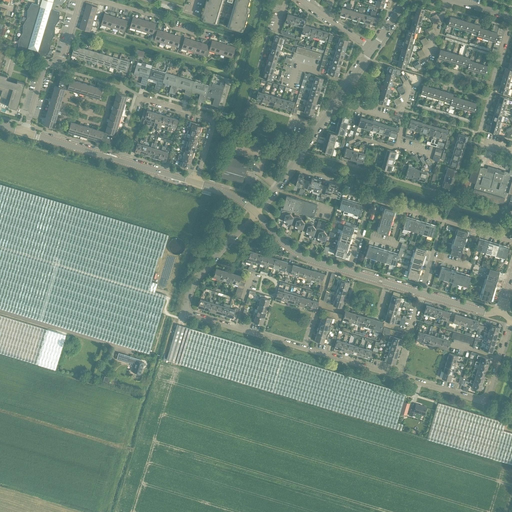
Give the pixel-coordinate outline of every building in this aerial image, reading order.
[(59,20),(59,11),(53,10),(57,4),(61,5),(63,3),(63,2),(64,2),(65,1),(65,0),(37,0),(37,5),(31,3),(27,10),(27,18),(23,25),(22,33),(18,40),(18,48),(27,51),(28,48),(30,49),(29,51),(31,52),(32,52),(34,53),(35,53),(35,51),(37,51),(37,54),(46,57),(50,49),(50,41),(55,34),(55,26),(59,20)] [(206,0),(202,16),(203,16),(202,19),(218,24),(218,23),(215,22),(221,0),(230,0),(231,0),(236,0),(229,26),(225,26),(241,31),(242,27),(243,28),(248,12),(247,11),(247,8),(245,8),(246,5),(247,6),(249,0),(206,0)] [(346,16),(349,4),(347,3),(346,7),(347,7),(346,9),(342,7),(340,15),(346,16)] [(85,10),(95,13),(97,7),(87,4),(85,10)] [(352,18),(354,11),(349,10),(350,8),(351,8),(352,5),(349,4),(346,16),(352,18)] [(358,20),(362,8),(359,7),(358,10),(359,11),(358,12),(354,11),(352,18),(358,20)] [(415,13),(423,15),(424,9),(417,7),(415,13)] [(364,22),(366,15),(362,13),(362,12),(363,12),(364,8),(362,8),(358,20),(364,22)] [(83,16),(93,19),(95,13),(85,10),(83,16)] [(370,24),(374,11),(371,11),(370,14),(371,14),(370,16),(366,15),(364,22),(370,24)] [(374,11),(370,24),(376,25),(378,18),(374,17),(374,15),(375,15),(376,12),(374,11)] [(413,19),(421,21),(423,15),(415,13),(413,19)] [(106,26),(109,16),(104,14),(100,24),(106,26)] [(291,24),(293,16),(287,14),(285,22),(291,24)] [(81,22),(92,25),(93,19),(83,16),(81,22)] [(109,16),(106,26),(112,28),(115,17),(109,16)] [(297,26),(300,17),(293,16),(291,24),(297,26)] [(454,27),(456,18),(450,16),(447,25),(454,27)] [(115,17),(112,28),(118,29),(121,19),(115,17)] [(136,29),(139,19),(132,17),(129,27),(136,29)] [(300,17),(297,26),(303,27),(304,25),(306,19),(300,17)] [(460,28),(462,20),(456,18),(454,27),(460,28)] [(121,19),(118,29),(124,31),(127,21),(121,19)] [(139,19),(136,29),(142,31),(145,20),(139,19)] [(421,21),(413,19),(411,25),(419,27),(421,21)] [(145,20),(142,31),(148,33),(151,22),(145,20)] [(465,30),(468,22),(462,20),(460,28),(465,30)] [(92,25),(81,22),(79,29),(90,32),(92,25)] [(151,22),(148,33),(152,34),(151,39),(152,40),(155,29),(154,29),(156,24),(151,22)] [(471,32),(474,23),(468,22),(465,30),(471,32)] [(477,36),(480,25),(474,23),(471,32),(477,34),(477,36)] [(306,38),(310,27),(304,25),(303,27),(301,33),(307,35),(306,38)] [(419,27),(411,25),(410,31),(415,32),(417,33),(419,27)] [(483,38),(485,29),(479,28),(480,25),(477,36),(483,38)] [(313,37),(316,29),(310,27),(306,38),(312,40),(313,37)] [(155,29),(152,40),(158,42),(161,31),(155,29)] [(319,39),(322,30),(316,29),(313,37),(319,39)] [(489,39),(491,31),(485,29),(483,38),(489,39)] [(322,30),(319,39),(325,40),(328,32),(322,30)] [(406,36),(413,38),(415,32),(410,31),(407,30),(406,36)] [(161,31),(158,42),(164,43),(168,33),(161,31)] [(491,31),(489,39),(495,41),(497,33),(491,31)] [(168,33),(164,43),(170,45),(174,35),(168,33)] [(174,35),(170,45),(177,47),(180,37),(174,35)] [(275,35),(273,41),(281,44),(284,45),(286,38),(283,37),(282,38),(275,35)] [(404,42),(412,44),(413,38),(406,36),(404,42)] [(187,50),(190,40),(184,38),(181,48),(187,50)] [(338,44),(346,46),(348,40),(340,38),(338,44)] [(190,40),(187,50),(193,52),(196,41),(190,40)] [(209,45),(205,56),(207,56),(208,51),(213,52),(216,42),(211,40),(210,45),(209,45)] [(196,41),(193,52),(199,54),(202,43),(196,41)] [(271,47),(280,50),(281,44),(273,41),(271,47)] [(216,42),(213,52),(219,54),(222,44),(216,42)] [(404,42),(402,48),(412,51),(414,45),(412,44),(404,42)] [(202,43),(199,54),(205,56),(209,45),(202,43)] [(222,44),(219,54),(225,56),(228,45),(222,44)] [(346,46),(338,44),(336,50),(344,52),(346,46)] [(228,45),(225,56),(232,58),(235,47),(228,45)] [(79,57),(81,48),(74,46),(72,54),(75,55),(75,57),(78,58),(78,56),(79,57)] [(269,53),(278,56),(280,50),(271,47),(269,53)] [(85,59),(88,50),(81,48),(79,57),(82,57),(81,59),(84,59),(85,58),(85,59)] [(400,54),(411,57),(412,51),(410,50),(402,48),(400,54)] [(0,87),(2,89),(0,96),(9,99),(7,107),(9,107),(16,109),(24,83),(17,81),(17,82),(6,79),(7,76),(0,74),(0,72),(6,51),(0,49),(0,87)] [(444,60),(446,51),(440,49),(438,58),(444,60)] [(92,61),(95,52),(88,50),(85,59),(88,59),(88,61),(90,61),(91,60),(92,61)] [(344,52),(336,50),(334,56),(343,58),(344,52)] [(446,51),(444,60),(450,61),(452,53),(446,51)] [(99,63),(102,54),(95,52),(92,61),(94,61),(94,62),(97,63),(97,62),(99,63)] [(268,59),(276,62),(278,56),(269,53),(268,59)] [(452,53),(450,61),(456,63),(458,55),(452,53)] [(106,65),(109,56),(102,54),(99,63),(101,63),(101,64),(103,65),(104,64),(106,65)] [(411,57),(400,54),(399,60),(406,62),(409,63),(411,57)] [(458,55),(456,63),(461,65),(464,57),(458,55)] [(113,67),(116,58),(109,56),(106,65),(107,65),(107,66),(110,67),(110,66),(113,67)] [(343,58),(334,56),(332,62),(341,64),(343,58)] [(464,57),(461,65),(467,67),(467,69),(470,58),(464,57)] [(120,69),(122,60),(116,58),(113,67),(114,67),(113,68),(116,69),(117,68),(120,69)] [(470,58),(467,69),(473,71),(475,62),(470,61),(470,58)] [(266,65),(274,68),(276,62),(268,59),(266,65)] [(122,60),(120,69),(120,70),(126,72),(129,62),(122,60)] [(406,62),(399,60),(397,66),(404,68),(406,62)] [(328,67),(339,70),(341,64),(332,62),(330,61),(330,64),(332,64),(331,68),(328,67)] [(475,62),(473,71),(479,73),(481,64),(475,62)] [(148,77),(151,68),(136,64),(134,73),(143,75),(142,79),(143,79),(141,84),(146,86),(148,77)] [(481,64),(479,73),(485,74),(487,66),(481,64)] [(264,71),(272,74),(274,68),(266,65),(264,71)] [(387,73),(394,75),(396,69),(388,66),(387,73)] [(339,70),(328,67),(326,73),(337,76),(339,70)] [(163,81),(165,73),(151,68),(148,77),(157,79),(156,83),(157,83),(155,88),(160,90),(163,81)] [(272,74),(264,71),(262,78),(273,81),(275,75),(272,74)] [(177,85),(180,77),(165,73),(163,81),(171,84),(170,87),(172,87),(170,93),(175,94),(177,85)] [(385,78),(392,81),(394,75),(387,73),(385,78)] [(502,80),(509,82),(511,76),(504,74),(502,80)] [(313,82),(321,85),(323,79),(315,76),(313,82)] [(191,90),(194,81),(180,77),(177,85),(186,88),(185,91),(186,92),(184,97),(189,98),(191,90)] [(99,99),(102,89),(70,80),(60,78),(58,87),(55,86),(43,125),(53,128),(65,89),(99,99)] [(392,81),(385,78),(383,84),(391,87),(392,81)] [(509,82),(502,80),(500,86),(508,88),(509,82)] [(206,94),(208,85),(194,81),(191,90),(200,92),(199,96),(200,96),(199,101),(203,103),(206,94)] [(208,85),(206,94),(215,97),(214,100),(215,100),(213,106),(218,107),(225,84),(220,82),(219,85),(212,83),(211,86),(208,85)] [(311,88),(319,91),(321,85),(313,82),(311,88)] [(383,84),(381,90),(389,93),(392,93),(393,90),(390,89),(391,87),(383,84)] [(427,95),(429,87),(423,85),(420,93),(427,95)] [(510,89),(508,88),(500,86),(498,92),(508,95),(510,89)] [(429,87),(427,95),(433,97),(435,88),(429,87)] [(258,91),(255,100),(262,101),(264,93),(265,89),(263,88),(261,93),(258,91)] [(319,91),(311,88),(309,94),(318,97),(319,91)] [(435,88),(433,97),(438,99),(441,90),(435,88)] [(389,93),(381,90),(380,96),(387,99),(389,93)] [(441,90),(438,99),(444,100),(447,92),(441,90)] [(447,92),(444,100),(450,102),(450,104),(453,94),(447,92)] [(115,135),(127,96),(116,93),(105,132),(71,122),(68,132),(100,142),(101,141),(110,143),(112,134),(115,135)] [(264,93),(262,101),(267,103),(270,95),(264,93)] [(318,97),(309,94),(308,100),(316,103),(318,97)] [(453,94),(450,104),(456,106),(458,98),(452,96),(453,94)] [(273,105),(276,97),(270,95),(267,103),(273,105)] [(500,95),(498,101),(505,104),(507,99),(508,100),(509,98),(500,95)] [(389,99),(387,99),(380,96),(378,102),(381,103),(381,104),(387,106),(388,104),(387,103),(389,99)] [(276,97),(273,105),(279,107),(282,99),(276,97)] [(458,98),(456,106),(462,108),(464,99),(458,98)] [(282,99),(279,107),(286,109),(288,100),(282,99)] [(464,99),(462,108),(467,110),(470,101),(464,99)] [(288,100),(286,109),(292,110),(294,102),(288,100)] [(316,103),(308,100),(306,106),(314,109),(316,103)] [(470,101),(467,110),(474,111),(476,103),(470,101)] [(496,107),(504,109),(505,104),(498,101),(496,107)] [(314,109),(306,106),(304,112),(300,111),(297,110),(298,108),(295,107),(293,112),(296,113),(299,114),(306,116),(307,113),(312,115),(314,109)] [(504,109),(496,107),(494,113),(502,116),(504,109)] [(148,127),(148,125),(152,112),(149,111),(149,109),(147,109),(147,111),(144,110),(140,122),(143,123),(144,119),(148,120),(146,126),(148,127)] [(155,122),(158,112),(156,111),(156,113),(152,112),(148,125),(150,126),(151,121),(155,122)] [(492,119),(500,121),(502,116),(494,113),(492,119)] [(163,115),(159,128),(161,129),(162,125),(165,125),(168,115),(167,114),(166,116),(163,115)] [(339,120),(347,123),(349,116),(340,114),(339,120)] [(173,118),(169,131),(168,133),(170,134),(172,128),(175,129),(179,118),(177,117),(176,119),(173,118)] [(364,128),(367,119),(360,117),(359,119),(359,120),(357,126),(364,128)] [(367,119),(364,128),(370,130),(373,121),(367,119)] [(414,130),(416,121),(410,119),(407,128),(414,130)] [(500,121),(492,119),(491,125),(501,128),(498,127),(500,121)] [(337,126),(346,129),(347,123),(339,120),(337,126)] [(188,126),(187,128),(200,132),(201,128),(203,129),(203,127),(198,125),(198,124),(190,121),(190,122),(189,126),(188,126)] [(373,121),(370,130),(376,132),(379,123),(373,121)] [(420,131),(423,123),(416,121),(414,130),(420,131)] [(383,134),(385,125),(379,123),(376,132),(383,134)] [(423,123),(420,131),(426,133),(429,125),(423,123)] [(385,125),(383,134),(389,136),(391,127),(385,125)] [(429,125),(426,133),(433,135),(435,126),(429,125)] [(501,128),(491,125),(489,131),(499,134),(501,128)] [(346,129),(337,126),(335,132),(344,135),(346,135),(348,129),(346,129)] [(435,126),(433,135),(439,137),(441,128),(435,126)] [(391,127),(389,136),(395,137),(398,129),(391,127)] [(187,133),(200,138),(200,136),(199,135),(200,132),(187,128),(186,130),(187,130),(187,133)] [(441,128),(439,137),(445,139),(447,133),(448,132),(447,132),(448,130),(441,128)] [(326,138),(335,141),(337,135),(328,132),(326,138)] [(184,138),(197,142),(198,139),(199,139),(200,138),(187,133),(186,134),(185,133),(184,138)] [(457,140),(465,142),(467,136),(465,135),(464,135),(459,133),(457,140)] [(144,140),(140,153),(143,154),(143,156),(144,156),(148,146),(149,143),(145,142),(147,138),(144,137),(144,140)] [(197,142),(184,138),(183,140),(184,141),(183,144),(186,145),(197,148),(197,146),(196,146),(197,142)] [(335,141),(326,138),(324,145),(333,147),(335,141)] [(137,143),(134,153),(136,154),(136,152),(140,153),(144,140),(141,139),(139,144),(137,143)] [(150,156),(155,140),(153,140),(151,147),(148,146),(144,156),(146,157),(147,155),(150,156)] [(155,140),(150,156),(154,157),(153,159),(155,159),(158,149),(159,146),(156,145),(157,141),(155,140)] [(455,146),(464,149),(465,142),(457,140),(455,146)] [(158,149),(155,159),(156,160),(157,158),(160,159),(165,144),(163,143),(161,150),(158,149)] [(165,144),(160,159),(164,160),(163,162),(165,163),(169,150),(166,149),(167,145),(165,144)] [(335,148),(333,147),(324,145),(322,151),(325,152),(325,153),(332,156),(335,148)] [(453,152),(462,155),(464,149),(455,146),(453,152)] [(349,159),(352,150),(346,148),(343,157),(349,159)] [(183,155),(194,158),(194,157),(193,156),(194,153),(181,149),(180,151),(184,152),(183,155)] [(352,150),(349,159),(356,161),(358,152),(352,150)] [(385,156),(394,159),(396,152),(387,150),(385,156)] [(358,152),(356,161),(362,163),(363,161),(363,160),(363,159),(365,154),(358,152)] [(451,158),(460,161),(462,155),(453,152),(451,158)] [(242,184),(246,172),(246,170),(251,171),(253,164),(227,156),(221,178),(242,184)] [(383,162),(392,165),(394,159),(385,156),(383,162)] [(505,159),(496,157),(494,162),(503,165),(504,162),(505,159)] [(460,161),(451,158),(449,165),(455,167),(456,167),(458,167),(460,161)] [(191,163),(178,159),(177,161),(178,161),(177,164),(191,169),(191,167),(190,166),(191,163)] [(392,165),(383,162),(381,168),(393,172),(395,166),(392,165)] [(494,174),(486,171),(487,169),(474,166),(473,165),(468,181),(475,183),(471,195),(503,204),(505,196),(506,192),(507,192),(511,193),(511,166),(508,176),(505,175),(506,171),(503,171),(503,172),(503,174),(495,172),(494,174)] [(412,177),(414,169),(408,167),(405,176),(412,177)] [(420,170),(418,179),(424,181),(425,179),(425,178),(427,172),(424,171),(425,168),(421,168),(421,170),(420,170)] [(445,174),(454,176),(456,170),(447,168),(445,174)] [(414,169),(412,177),(418,179),(420,170),(414,169)] [(297,178),(296,179),(295,179),(294,180),(293,180),(293,181),(293,182),(293,183),(293,184),(294,184),(294,185),(295,185),(304,188),(306,181),(302,180),(303,175),(299,173),(297,179),(297,178)] [(443,180),(452,183),(454,176),(445,174),(443,180)] [(312,191),(316,179),(311,177),(310,182),(306,181),(304,188),(312,191)] [(316,179),(312,191),(321,193),(323,186),(319,185),(321,180),(316,179)] [(452,183),(443,180),(442,186),(450,189),(452,183)] [(330,196),(333,184),(328,182),(327,187),(323,186),(321,193),(330,196)] [(0,308),(149,353),(166,295),(154,292),(157,283),(151,281),(159,256),(162,257),(168,235),(0,184),(0,308)] [(333,184),(330,196),(339,198),(341,192),(336,190),(338,185),(333,184)] [(313,217),(317,205),(286,196),(282,208),(313,217)] [(344,210),(347,200),(342,198),(339,208),(344,210)] [(356,203),(354,212),(359,214),(358,215),(362,216),(364,207),(361,206),(362,204),(356,203)] [(383,212),(393,215),(395,210),(385,207),(383,212)] [(290,226),(291,224),(293,217),(288,211),(284,210),(282,211),(279,218),(282,219),(284,221),(285,221),(287,222),(286,225),(288,227),(290,226)] [(301,232),(302,230),(304,222),(299,217),(295,216),(293,217),(291,224),(293,225),(295,227),(296,227),(298,228),(297,231),(299,232),(301,232)] [(406,217),(403,227),(408,229),(411,219),(406,217)] [(304,222),(302,230),(305,231),(307,233),(308,233),(309,234),(308,236),(310,238),(313,238),(313,236),(315,228),(310,223),(306,222),(304,222)] [(430,224),(427,235),(432,236),(435,226),(430,224)] [(342,230),(352,233),(353,228),(343,225),(342,230)] [(389,229),(379,226),(377,232),(387,235),(389,229)] [(315,228),(313,236),(316,237),(318,239),(319,238),(320,240),(320,242),(321,244),(324,243),(327,234),(321,229),(318,228),(315,228)] [(456,234),(466,237),(467,232),(457,229),(456,234)] [(400,237),(399,241),(402,242),(401,245),(407,246),(408,244),(404,243),(405,238),(400,237)] [(481,250),(484,240),(479,239),(476,249),(481,250)] [(393,253),(390,263),(395,265),(397,257),(401,258),(404,248),(406,249),(407,246),(401,245),(398,255),(393,253)] [(370,257),(373,247),(368,246),(365,256),(370,257)] [(414,252),(424,255),(426,249),(416,246),(414,252)] [(503,246),(500,256),(505,258),(508,248),(503,246)] [(461,251),(451,248),(450,253),(460,256),(461,251)] [(346,252),(336,249),(334,254),(337,255),(342,257),(344,257),(346,252)] [(253,263),(257,253),(250,251),(248,259),(246,259),(245,262),(251,263),(251,262),(253,263)] [(257,253),(253,263),(256,264),(257,262),(260,263),(263,254),(257,253)] [(263,254),(260,263),(264,264),(263,266),(266,267),(269,256),(263,254)] [(269,256),(266,267),(268,268),(269,266),(272,267),(275,258),(269,256)] [(275,258),(272,267),(276,268),(276,270),(278,270),(281,260),(275,258)] [(287,274),(290,265),(287,264),(287,262),(281,260),(278,270),(281,271),(281,269),(285,270),(284,273),(287,274)] [(290,265),(287,274),(290,275),(290,273),(294,274),(293,276),(296,277),(299,266),(293,265),(292,266),(290,265)] [(299,266),(296,277),(298,278),(299,276),(303,277),(305,268),(299,266)] [(443,279),(446,269),(441,267),(438,277),(443,279)] [(219,281),(222,270),(216,268),(213,277),(217,278),(217,280),(219,281)] [(308,281),(311,270),(305,268),(303,277),(306,278),(306,280),(308,281)] [(488,273),(498,276),(499,271),(489,268),(488,273)] [(222,270),(219,281),(222,281),(222,279),(226,280),(228,272),(222,270)] [(315,280),(317,272),(311,270),(308,281),(311,281),(311,279),(315,280)] [(419,274),(409,271),(407,276),(417,279),(419,274)] [(228,272),(226,280),(230,282),(229,284),(231,284),(235,274),(228,272)] [(317,272),(315,280),(318,282),(318,283),(320,284),(324,274),(317,272)] [(235,283),(238,284),(239,281),(240,278),(241,276),(235,274),(231,284),(234,285),(235,283)] [(465,274),(462,284),(467,286),(470,276),(465,274)] [(336,285),(347,289),(349,282),(340,280),(339,283),(337,283),(336,285)] [(336,292),(345,295),(347,289),(336,285),(336,288),(338,288),(336,292)] [(281,300),(284,292),(278,290),(275,298),(281,300)] [(284,292),(281,300),(287,301),(289,294),(284,292)] [(289,294),(287,301),(293,303),(295,295),(296,293),(290,292),(289,294)] [(345,295),(336,292),(335,296),(333,295),(333,298),(343,301),(345,295)] [(295,295),(293,303),(299,305),(301,297),(301,295),(296,293),(295,295)] [(492,296),(482,293),(480,298),(490,301),(492,296)] [(257,302),(268,306),(269,300),(264,298),(264,296),(259,294),(257,300),(258,300),(257,302)] [(392,295),(390,301),(406,306),(409,307),(410,301),(407,300),(407,302),(404,301),(404,303),(400,301),(401,298),(392,295)] [(301,297),(299,305),(304,307),(307,299),(301,297)] [(343,301),(333,298),(332,300),(334,301),(333,305),(342,307),(343,301)] [(204,309),(206,301),(200,299),(198,307),(204,309)] [(206,301),(204,309),(209,311),(212,303),(213,300),(210,299),(209,302),(206,301)] [(307,299),(304,307),(310,308),(312,300),(307,299)] [(312,300),(310,308),(316,310),(318,302),(312,300)] [(212,303),(209,311),(215,312),(218,304),(218,302),(216,301),(215,304),(212,303)] [(388,308),(397,310),(398,307),(400,307),(401,305),(406,306),(405,309),(408,310),(409,307),(406,306),(390,301),(388,308)] [(257,309),(266,312),(268,306),(257,302),(256,305),(258,306),(257,309)] [(223,306),(221,314),(227,316),(229,308),(230,305),(224,303),(223,306)] [(218,304),(215,312),(221,314),(223,306),(218,304)] [(430,315),(432,307),(426,305),(424,313),(430,315)] [(229,308),(227,316),(233,317),(234,313),(237,314),(238,309),(235,308),(235,309),(229,308)] [(397,310),(388,308),(387,314),(397,317),(398,314),(396,314),(397,310)] [(266,312),(257,309),(256,313),(254,312),(253,315),(264,318),(266,312)] [(437,309),(435,316),(441,318),(443,310),(437,309)] [(443,310),(441,318),(447,320),(446,322),(449,323),(451,317),(448,316),(449,312),(443,310)] [(348,323),(351,312),(345,311),(342,319),(346,320),(346,322),(348,323)] [(351,312),(348,323),(351,324),(351,322),(355,323),(358,314),(351,312)] [(358,314),(355,323),(358,324),(358,326),(360,327),(364,316),(358,314)] [(397,317),(387,314),(385,320),(393,322),(395,319),(396,319),(397,317)] [(451,317),(449,323),(452,324),(453,322),(458,323),(461,316),(455,314),(454,318),(451,317)] [(47,330),(0,315),(0,353),(37,364),(47,330)] [(264,318),(253,315),(253,317),(255,318),(253,321),(262,324),(264,318)] [(333,318),(332,318),(329,317),(326,316),(323,315),(322,315),(320,321),(331,325),(333,318)] [(364,316),(360,327),(363,328),(364,326),(367,327),(370,318),(364,316)] [(461,316),(458,323),(464,325),(467,318),(461,316)] [(370,318),(367,327),(371,328),(370,330),(373,330),(376,320),(370,318)] [(467,318),(464,325),(470,327),(472,319),(467,318)] [(376,320),(373,330),(375,331),(376,329),(379,330),(382,322),(376,320)] [(318,328),(330,331),(330,328),(330,327),(331,325),(320,321),(318,328)] [(402,404),(405,393),(283,356),(225,339),(215,336),(177,324),(166,360),(392,427),(401,430),(403,424),(397,422),(400,411),(402,404)] [(485,330),(489,331),(497,334),(499,327),(490,325),(489,328),(486,327),(485,330)] [(330,331),(318,328),(316,334),(327,337),(328,334),(329,334),(330,331)] [(422,342),(425,333),(426,329),(423,329),(422,332),(418,331),(416,340),(422,342)] [(428,344),(431,335),(432,331),(429,330),(428,334),(425,333),(422,342),(428,344)] [(483,336),(487,337),(495,340),(497,334),(489,331),(487,334),(484,333),(483,336)] [(431,335),(428,344),(434,345),(437,337),(438,333),(435,332),(434,336),(431,335)] [(52,336),(50,342),(55,343),(53,348),(61,351),(66,337),(58,334),(57,337),(52,336)] [(327,337),(316,334),(315,340),(323,342),(324,339),(326,339),(327,337)] [(437,337),(434,345),(440,347),(443,339),(444,335),(442,334),(441,338),(437,337)] [(394,336),(391,335),(390,335),(389,338),(392,339),(391,342),(400,345),(402,339),(400,338),(397,337),(394,336)] [(443,339),(440,347),(447,349),(450,337),(448,336),(447,337),(444,336),(443,339)] [(481,342),(485,343),(494,346),(495,340),(487,337),(486,340),(482,339),(481,342)] [(340,350),(342,342),(336,340),(334,348),(340,350)] [(79,341),(76,349),(81,351),(80,354),(84,355),(85,352),(89,353),(92,345),(88,343),(88,342),(83,341),(83,342),(79,341)] [(388,341),(387,344),(391,345),(389,349),(398,351),(400,345),(391,342),(388,341)] [(348,343),(346,351),(351,353),(354,345),(348,343)] [(494,346),(485,343),(484,347),(480,345),(479,348),(492,352),(494,346)] [(354,345),(351,353),(357,355),(359,347),(354,345)] [(359,347),(357,355),(363,356),(365,348),(359,347)] [(365,348),(363,356),(369,358),(371,350),(365,348)] [(388,355),(396,357),(398,351),(389,349),(386,348),(385,350),(389,351),(388,355)] [(447,359),(455,362),(456,358),(460,359),(461,357),(449,353),(447,359)] [(396,357),(388,355),(384,354),(383,356),(387,357),(386,361),(395,364),(396,357)] [(479,362),(488,365),(490,359),(477,355),(476,357),(480,359),(479,362)] [(140,374),(144,362),(140,361),(141,359),(130,356),(128,362),(135,364),(133,371),(140,374)] [(455,362),(447,359),(445,365),(456,369),(457,365),(458,365),(459,363),(455,362)] [(477,368),(486,371),(488,365),(479,362),(475,361),(475,364),(478,365),(477,368)] [(443,371),(452,374),(453,371),(456,372),(457,369),(456,369),(445,365),(443,371)] [(475,375),(484,377),(486,371),(477,368),(474,367),(473,369),(473,370),(477,371),(475,375)] [(452,374),(443,371),(441,377),(450,380),(451,377),(455,378),(455,375),(452,374)] [(474,381),(482,383),(484,377),(475,375),(472,373),(471,376),(475,377),(474,381)] [(463,377),(461,383),(464,384),(465,380),(473,383),(472,387),(480,389),(482,383),(474,381),(466,378),(463,377)] [(400,411),(400,412),(400,411),(400,412),(400,413),(401,413),(402,413),(403,414),(404,414),(406,414),(407,413),(407,412),(407,411),(407,410),(408,410),(408,409),(408,408),(409,406),(409,405),(409,404),(409,403),(408,403),(407,402),(406,402),(405,402),(404,402),(403,402),(403,403),(403,404),(402,404),(400,411)] [(438,402),(427,439),(511,464),(511,432),(503,430),(506,423),(438,402)] [(424,415),(427,407),(416,404),(414,410),(410,409),(408,415),(412,416),(414,411),(424,415)]
